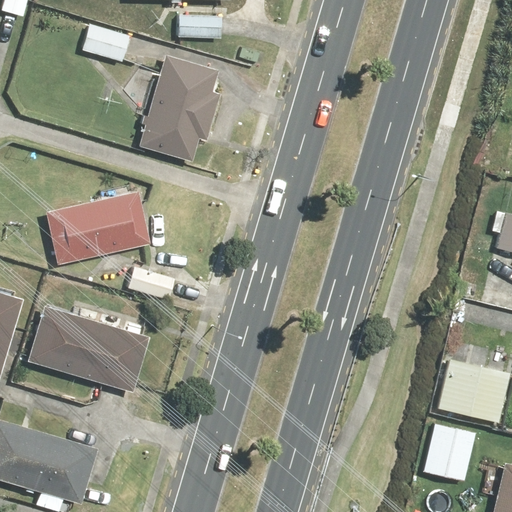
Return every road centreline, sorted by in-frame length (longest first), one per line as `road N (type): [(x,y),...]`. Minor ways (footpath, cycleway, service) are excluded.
road 1 (primary): [(420,0),(273,511)]
road 2 (primary): [(186,511),(331,0)]
